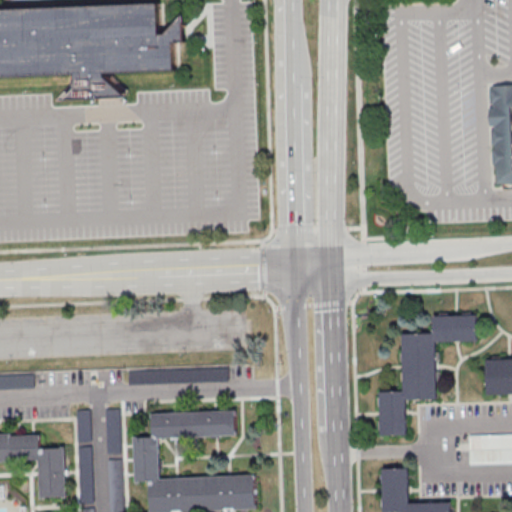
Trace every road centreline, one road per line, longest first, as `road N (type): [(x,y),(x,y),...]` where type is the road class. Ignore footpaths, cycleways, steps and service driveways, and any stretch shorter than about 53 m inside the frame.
road 1 (residential): [(298,268),(0,280)]
road 2 (secondary): [(331,268),(334,0)]
road 3 (secondary): [(298,268),(307,511)]
road 4 (residential): [(511,241),(363,248),(331,268)]
road 5 (residential): [(331,268),(363,279),(511,271)]
road 6 (secondary): [(296,88),(298,268)]
road 7 (secondary): [(339,431),(331,268)]
